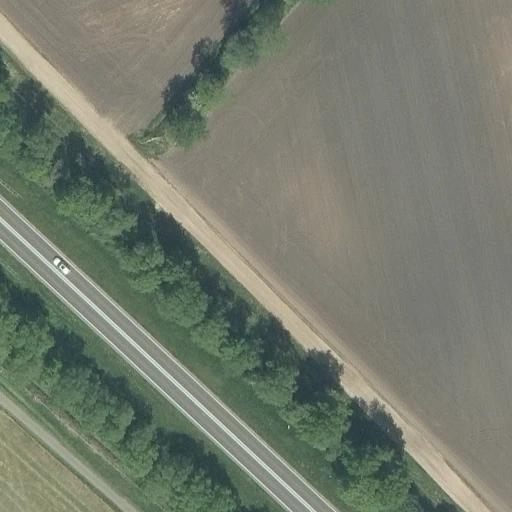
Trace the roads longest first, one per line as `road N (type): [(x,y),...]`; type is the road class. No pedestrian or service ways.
road 1 (track): [(0,24),(483,511)]
road 2 (trunk): [(312,511),(0,221)]
